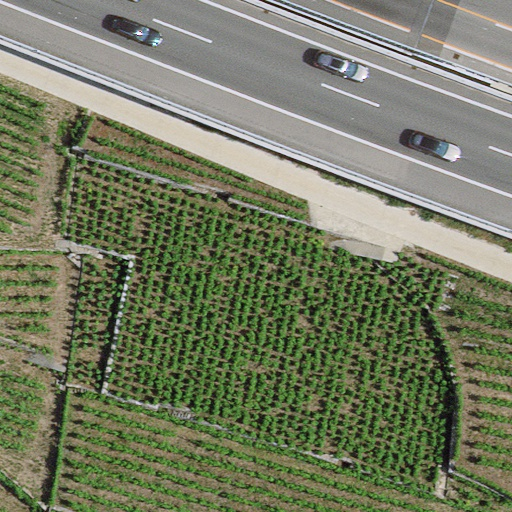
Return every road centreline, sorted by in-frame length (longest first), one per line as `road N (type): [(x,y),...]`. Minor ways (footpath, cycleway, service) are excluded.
road 1 (unclassified): [(0,57),(511,265)]
road 2 (motorway): [(84,0),(511,161)]
